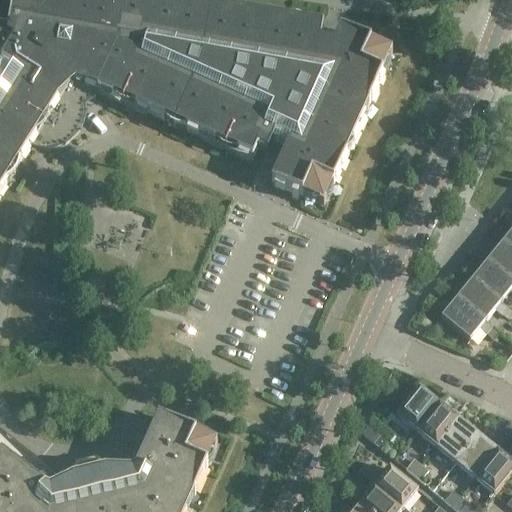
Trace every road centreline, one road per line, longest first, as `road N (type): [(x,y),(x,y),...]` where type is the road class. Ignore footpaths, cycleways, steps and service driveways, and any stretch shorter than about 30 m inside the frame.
road 1 (tertiary): [(364,336),(508,6)]
road 2 (tertiary): [(286,511),(364,336)]
road 3 (residential): [(511,402),(364,336)]
